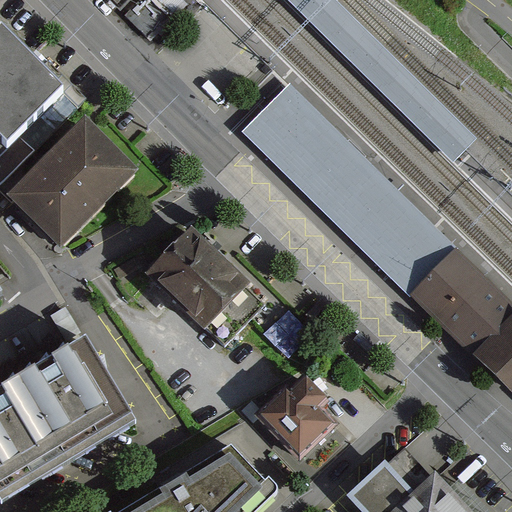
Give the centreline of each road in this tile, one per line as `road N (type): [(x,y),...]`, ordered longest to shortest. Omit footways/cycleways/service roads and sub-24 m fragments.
road 1 (residential): [(61,0),(442,375)]
road 2 (residential): [(442,375),(297,511)]
